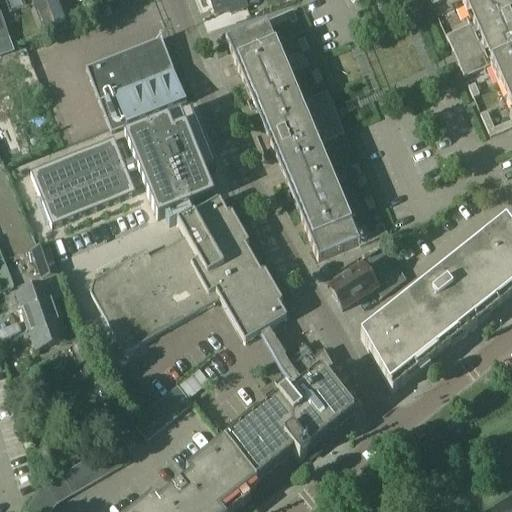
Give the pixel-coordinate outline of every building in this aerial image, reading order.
[(44,0),(57,34),(74,27),(64,0),(44,0)] [(206,0),(215,19),(229,13),(231,17),(246,11),(246,10),(256,6),(254,0),(206,0)] [(428,0),(432,8),(439,6),(436,0),(428,0)] [(446,39),(458,67),(464,81),(491,70),(511,117),(511,233),(511,234),(511,235),(511,6),(509,0),(460,0),(472,28),(446,39)] [(286,16),(288,23),(290,27),(297,25),(292,14),(286,16)] [(278,27),(288,23),(286,16),(276,21),(278,27)] [(268,31),(278,27),(276,21),(265,25),(266,27),(268,31)] [(225,44),(234,65),(275,48),(268,31),(266,27),(225,44)] [(297,44),(302,55),(309,52),(304,41),(297,44)] [(161,42),(124,57),(86,72),(111,136),(186,106),(161,42)] [(338,123),(332,109),(326,95),(300,106),(275,48),(234,65),(242,85),(266,143),(269,141),(287,134),(288,138),(294,140),(300,137),(301,135),(334,121),(338,123)] [(310,76),(315,86),(322,84),(317,73),(310,76)] [(475,87),(468,90),(473,102),(480,99),(475,87)] [(114,144),(30,177),(40,201),(34,203),(44,228),(50,226),(52,232),(135,198),(133,192),(143,188),(157,223),(166,220),(170,230),(192,217),(190,210),(214,201),(204,177),(215,173),(205,147),(202,139),(191,113),(124,140),(126,145),(116,149),(114,144)] [(485,129),(492,126),(487,115),(480,118),(485,129)] [(287,134),(269,141),(266,143),(300,223),(309,244),(350,227),(318,148),(344,137),(338,123),(334,121),(301,135),(300,137),(294,140),(288,138),(287,134)] [(496,137),(494,132),(492,126),(485,129),(490,140),(496,137)] [(496,137),(507,133),(504,128),(494,132),(496,137)] [(351,171),(355,182),(362,179),(357,168),(351,171)] [(368,214),(375,211),(370,200),(364,202),(368,214)] [(89,297),(109,331),(105,333),(117,354),(121,352),(124,357),(219,304),(235,332),(243,345),(286,321),(279,308),(282,306),(264,275),(261,277),(218,203),(176,228),(177,229),(184,242),(149,262),(146,255),(93,285),(89,297)] [(421,292),(424,296),(380,330),(378,326),(360,340),(392,397),(511,301),(511,235),(511,234),(508,229),(505,225),(502,228),(505,232),(440,283),(437,280),(421,292)] [(359,247),(357,243),(350,227),(309,244),(317,265),(358,248),(359,247)] [(376,230),(377,235),(380,241),(386,238),(382,228),(376,230)] [(370,245),(380,241),(377,235),(367,239),(370,245)] [(367,239),(357,243),(359,247),(358,248),(359,250),(370,245),(367,239)] [(33,251),(44,281),(61,275),(50,245),(33,251)] [(398,272),(381,285),(370,269),(372,268),(366,257),(354,264),(359,272),(350,277),(351,279),(329,293),(342,314),(376,294),(381,301),(373,307),(404,285),(403,284),(404,283),(398,272)] [(16,297),(21,312),(36,353),(66,343),(59,324),(62,323),(58,312),(56,313),(46,286),(16,297)] [(226,450),(253,484),(290,454),(299,465),(306,459),(309,457),(304,450),(312,444),(313,446),(322,439),(321,439),(351,415),(348,412),(349,411),(330,386),(338,380),(323,353),(315,360),(304,347),(293,356),(301,366),(290,374),(274,386),(283,398),(276,403),(279,408),(234,443),(233,444),(226,450)] [(168,396),(183,415),(192,407),(177,389),(168,396)] [(168,396),(159,404),(174,422),(183,415),(168,396)] [(165,429),(174,422),(159,404),(150,411),(165,429)] [(150,411),(141,418),(156,437),(165,429),(150,411)] [(156,437),(141,418),(132,426),(147,444),(156,437)] [(152,503),(140,511),(226,511),(256,489),(253,484),(226,450),(223,446),(185,476),(189,482),(172,496),(156,508),(152,503)] [(101,453),(113,474),(124,468),(112,447),(101,453)] [(101,453),(91,459),(103,480),(113,474),(101,453)] [(93,485),(103,480),(91,459),(82,465),(93,485)] [(82,465),(72,470),(83,491),(93,485),(82,465)] [(73,497),(83,491),(72,470),(61,476),(73,497)]
